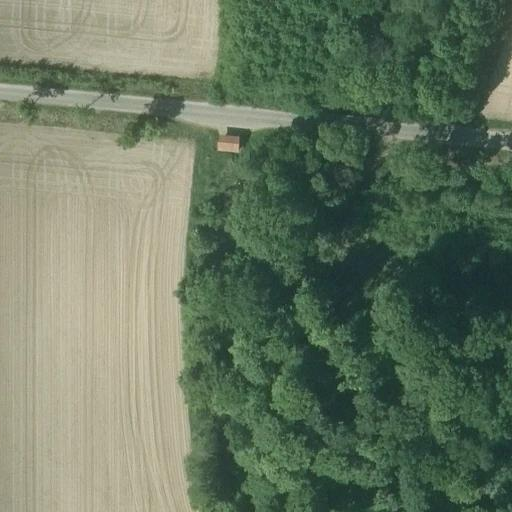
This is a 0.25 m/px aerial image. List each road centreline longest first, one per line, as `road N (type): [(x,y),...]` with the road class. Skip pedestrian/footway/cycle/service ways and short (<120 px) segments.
road 1 (track): [(410,130),(314,247),(293,353),(310,426),(336,473),(383,511)]
road 2 (residential): [(376,126),(0,93)]
road 3 (unclassified): [(511,139),(376,126)]
